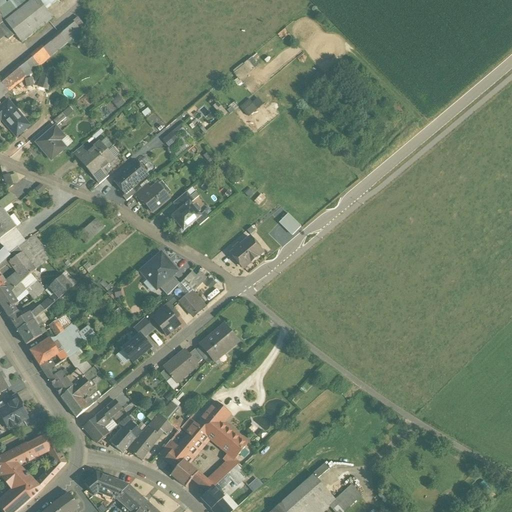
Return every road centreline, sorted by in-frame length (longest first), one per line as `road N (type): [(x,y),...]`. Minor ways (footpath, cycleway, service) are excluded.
road 1 (track): [(248,294),(387,407),(511,477)]
road 2 (residential): [(0,160),(110,205),(241,288)]
road 3 (unclassified): [(304,232),(511,57)]
road 4 (residential): [(69,431),(241,288)]
road 5 (residential): [(77,458),(139,470),(199,511)]
road 6 (tertiary): [(69,431),(0,319)]
